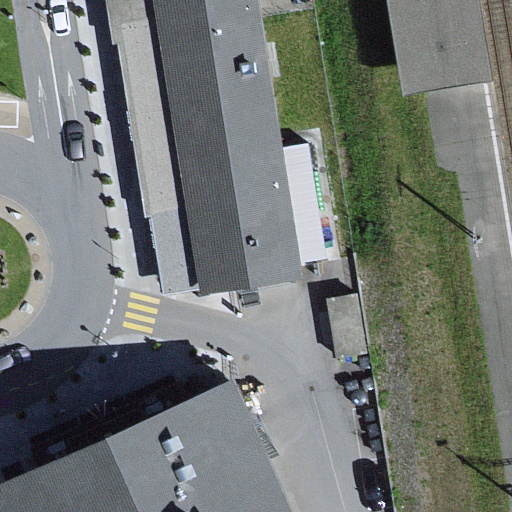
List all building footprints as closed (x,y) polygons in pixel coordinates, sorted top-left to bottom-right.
[(108,0),(144,222),(193,215),(158,0),(108,0)] [(264,0),(158,0),(193,215),(205,294),(308,277),(264,0)] [(388,0),(404,98),(491,84),(477,0),(388,0)] [(358,295),(330,298),(337,355),(365,352),(358,295)] [(58,462),(0,488),(0,495),(7,511),(298,511),(238,378),(175,407),(170,395),(52,449),(58,462)]
